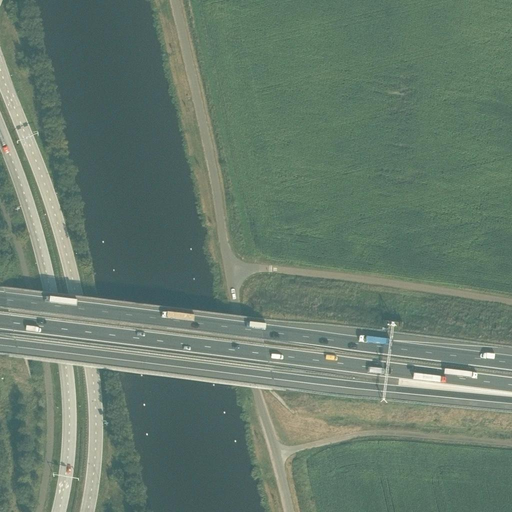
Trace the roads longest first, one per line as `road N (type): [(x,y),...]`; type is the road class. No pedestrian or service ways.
road 1 (motorway): [(0,322),(511,385)]
road 2 (motorway): [(511,362),(0,299)]
road 3 (motorway): [(0,342),(511,400)]
road 4 (primary): [(86,511),(95,432),(83,321),(54,212),(0,70)]
road 5 (primary): [(0,131),(62,345),(69,434),(58,511)]
road 6 (unclassified): [(227,271),(254,268),(511,306)]
road 7 (unclassified): [(227,271),(174,0)]
road 8 (unclassified): [(288,511),(227,271)]
road 9 (track): [(276,453),(372,433),(511,446)]
